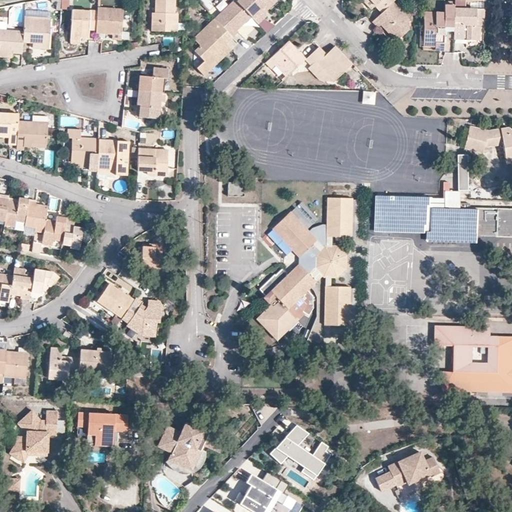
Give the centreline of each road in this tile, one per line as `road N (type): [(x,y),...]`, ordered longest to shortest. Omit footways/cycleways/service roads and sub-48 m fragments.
road 1 (residential): [(315,2),(193,116),(195,207)]
road 2 (residential): [(511,82),(395,80),(315,2)]
road 3 (residential): [(0,326),(34,323),(68,301),(121,230)]
road 4 (residential): [(270,410),(268,425),(185,511)]
road 5 (residential): [(199,330),(183,356),(195,372),(209,374),(222,367),(228,346),(206,329)]
road 6 (residential): [(195,207),(199,330)]
